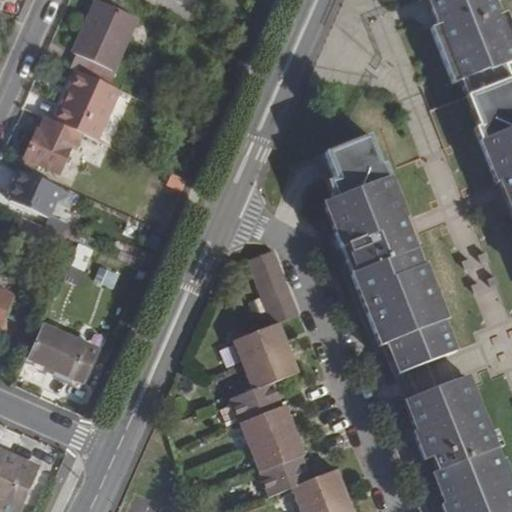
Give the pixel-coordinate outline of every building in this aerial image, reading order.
[(70,53),(76,56),(70,69),(76,71),(109,86),(139,20),(94,0),(70,53)] [(478,132),(498,185),(500,184),(504,182),(511,203),(511,82),(507,69),(511,67),(505,49),(510,47),(511,46),(511,29),(506,15),(499,18),(494,5),(501,2),(500,0),(420,0),(421,1),(423,0),(436,0),(438,5),(431,8),(439,28),(432,31),(455,87),(462,85),(468,101),(475,98),(479,110),(473,113),(479,130),(478,132)] [(76,71),(54,122),(82,135),(95,140),(117,89),(109,86),(76,71)] [(475,98),(468,101),(473,113),(479,110),(475,98)] [(69,147),(76,150),(82,135),(54,122),(46,118),(43,117),(37,129),(36,129),(22,160),(26,162),(24,166),(34,170),(36,166),(57,175),(69,147)] [(373,138),(365,141),(369,153),(378,150),(373,138)] [(380,348),(383,347),(388,360),(397,356),(403,373),(446,357),(440,340),(449,337),(444,323),(446,322),(425,267),(423,268),(417,251),(413,253),(402,223),(406,222),(407,221),(385,166),(383,167),(378,150),(369,153),(365,141),(327,155),(335,178),(326,182),(333,201),(325,205),(342,251),(347,248),(358,273),(353,275),(380,348)] [(327,155),(317,159),(326,182),(335,178),(327,155)] [(6,202),(43,218),(40,226),(61,235),(65,224),(66,222),(45,213),(59,185),(19,167),(9,188),(12,189),(6,202)] [(170,175),(164,187),(180,194),(185,181),(170,175)] [(511,203),(504,182),(500,184),(511,212),(511,203)] [(40,226),(20,217),(11,237),(31,246),(35,237),(40,226)] [(406,222),(402,223),(413,253),(417,251),(406,222)] [(82,232),(65,224),(61,235),(77,242),(82,232)] [(35,237),(56,246),(61,235),(40,226),(35,237)] [(347,248),(342,251),(353,275),(358,273),(347,248)] [(230,400),(240,423),(250,449),(259,474),(269,499),(292,490),(300,511),(353,511),(350,503),(346,505),(341,490),(344,488),(338,471),(312,482),(302,458),(297,446),(301,445),(290,415),(286,417),(283,406),(274,384),(298,374),(293,360),(289,362),(281,341),(285,340),(279,324),(300,316),(274,251),(247,262),(272,327),(233,342),(242,367),(252,391),(230,400)] [(490,263),(488,257),(480,259),(483,266),(490,263)] [(473,269),(471,263),(463,266),(465,272),(473,269)] [(499,287),(496,280),(490,282),(492,289),(499,287)] [(483,293),(480,287),(472,288),(475,296),(483,293)] [(0,322),(12,296),(0,290),(0,322)] [(96,349),(41,325),(26,359),(80,383),(96,349)] [(449,337),(440,340),(446,357),(456,353),(449,337)] [(285,340),(281,341),(289,362),(293,360),(285,340)] [(397,356),(388,360),(394,376),(403,373),(397,356)] [(437,396),(447,392),(450,395),(456,401),(462,398),(460,392),(474,387),(469,377),(435,391),(437,396)] [(432,459),(438,473),(443,487),(440,488),(445,505),(443,506),(444,511),(511,511),(511,479),(510,480),(501,459),(496,460),(493,452),(498,450),(491,432),(474,387),(460,392),(462,398),(456,401),(450,395),(447,392),(437,396),(435,391),(416,398),(420,411),(411,416),(417,433),(414,435),(425,462),(432,459)] [(416,398),(406,402),(411,416),(420,411),(416,398)] [(501,429),(491,432),(498,450),(507,446),(501,429)] [(301,445),(297,446),(302,458),(306,457),(301,445)] [(0,452),(0,509),(6,511),(18,511),(37,468),(0,452)] [(438,473),(434,475),(440,488),(443,487),(438,473)] [(344,488),(341,490),(346,505),(350,503),(347,496),(344,488)]
